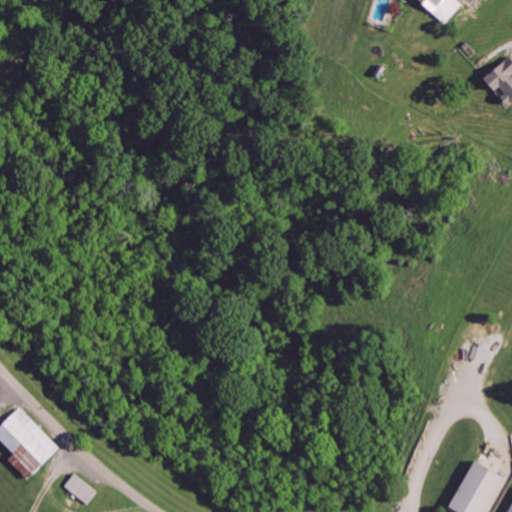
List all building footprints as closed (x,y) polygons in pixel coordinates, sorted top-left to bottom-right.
[(416,0),(445,29),(467,8),(459,0),(416,0)] [(511,60),(493,75),(510,97),(509,97),(511,100),(511,60)] [(0,433),(20,454),(15,459),(34,479),(66,448),(26,407),(0,433)] [(466,511),(490,511),(510,476),(480,460),(455,506),(466,511)] [(96,503),(104,488),(78,474),(70,489),(96,503)]
